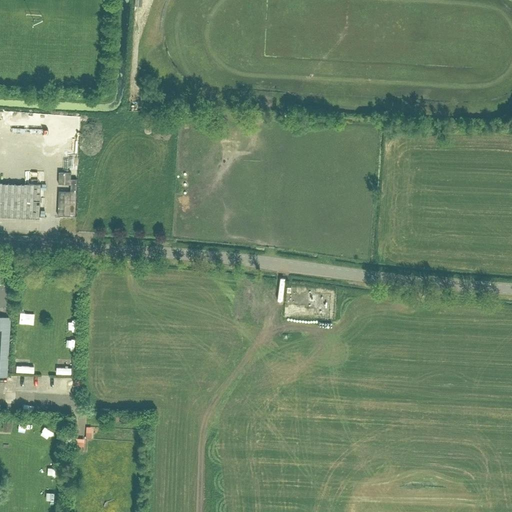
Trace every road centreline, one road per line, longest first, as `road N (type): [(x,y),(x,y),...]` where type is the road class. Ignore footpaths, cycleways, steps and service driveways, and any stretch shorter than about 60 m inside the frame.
road 1 (tertiary): [(511,289),(202,255),(0,245)]
road 2 (track): [(281,301),(209,401),(198,511)]
